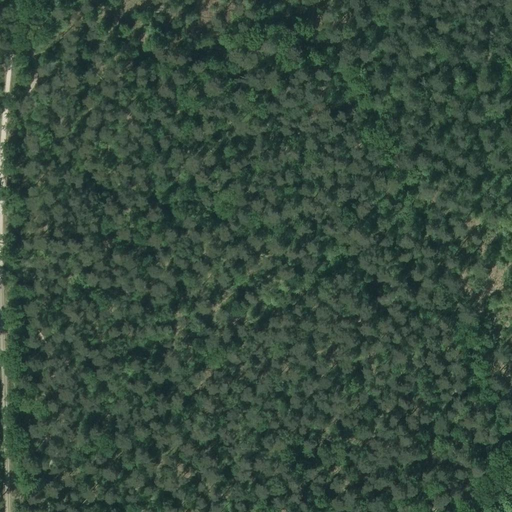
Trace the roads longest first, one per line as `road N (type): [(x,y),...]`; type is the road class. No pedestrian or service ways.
road 1 (track): [(2,190),(4,97),(19,0)]
road 2 (track): [(7,511),(0,346)]
road 3 (track): [(46,0),(32,42),(31,88),(0,99)]
